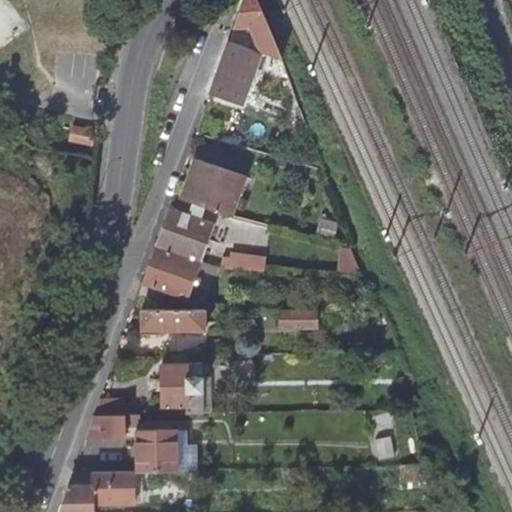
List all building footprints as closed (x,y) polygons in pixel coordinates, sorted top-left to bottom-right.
[(268,21),(258,0),(244,0),(236,24),(268,21)] [(280,56),(269,26),(253,27),(261,51),(280,56)] [(260,52),(229,41),(211,92),(243,103),(260,52)] [(196,159),(183,197),(192,201),(205,206),(218,211),(230,213),(244,175),(196,159)] [(169,207),(156,245),(220,267),(223,259),(205,253),(216,223),(201,218),(205,206),(192,201),(188,214),(169,207)] [(220,267),(156,245),(138,293),(163,300),(167,290),(190,298),(200,268),(218,274),(220,267)] [(245,259),(223,259),(220,267),(245,268),(245,259)] [(244,276),(245,268),(220,267),(218,274),(244,276)] [(143,307),(143,327),(184,327),(184,330),(205,330),(205,307),(143,307)] [(322,309),(280,309),(280,325),(316,324),(316,314),(323,314),(322,309)] [(348,366),(373,365),(372,351),(348,352),(348,366)] [(388,365),(388,351),(372,351),(373,365),(388,365)] [(187,412),(203,412),(202,362),(162,362),(164,406),(187,405),(187,412)] [(100,398),(94,414),(126,413),(125,397),(100,398)] [(139,423),(139,413),(126,413),(94,414),(86,436),(126,436),(126,423),(139,423)] [(136,430),(137,470),(177,469),(176,429),(149,429),(149,425),(144,425),(144,429),(136,430)] [(440,479),(439,463),(409,464),(409,479),(440,479)] [(134,470),(93,470),(93,485),(68,486),(58,511),(94,511),(95,500),(134,500),(134,470)]
